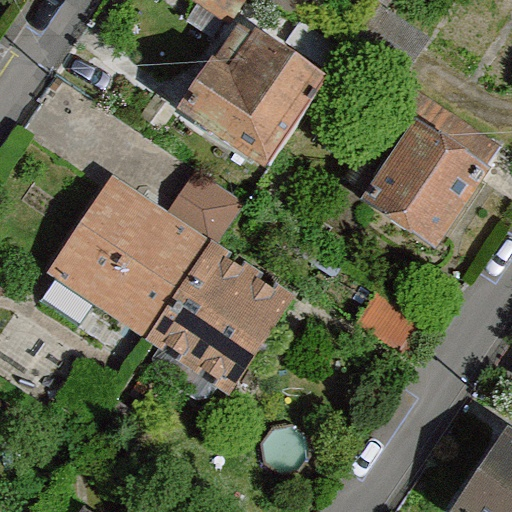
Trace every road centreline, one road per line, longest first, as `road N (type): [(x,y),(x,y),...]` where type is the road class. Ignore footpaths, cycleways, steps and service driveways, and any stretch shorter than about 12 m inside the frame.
road 1 (residential): [(511,277),(352,511)]
road 2 (residential): [(74,0),(0,110)]
